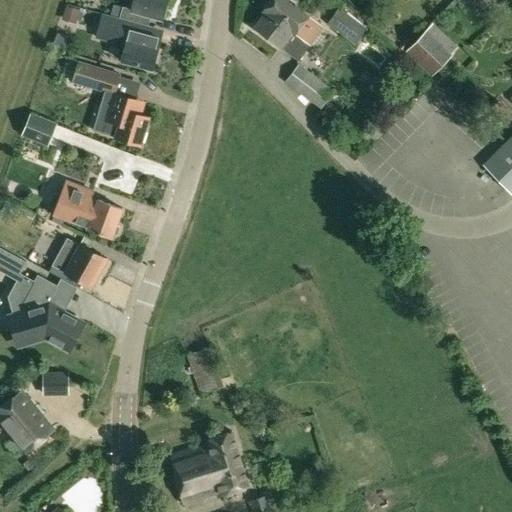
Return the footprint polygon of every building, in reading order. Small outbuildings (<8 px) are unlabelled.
[(112,15),(106,13),(106,15),(148,26),(151,15),(163,18),(167,0),(134,0),(132,8),(123,6),(114,4),(112,15)] [(296,33),(304,40),(310,44),(311,45),(323,29),(308,17),(310,15),(289,0),(272,0),(266,8),(297,32),(296,33)] [(356,44),(368,28),(339,7),(327,23),(356,44)] [(254,27),(299,60),(310,44),(304,40),(296,33),(297,32),(266,8),(264,11),(265,12),(254,27)] [(148,27),(148,26),(106,15),(101,14),(95,36),(126,44),(122,59),(153,68),(160,43),(148,41),(152,28),(148,27)] [(454,47),(437,31),(430,25),(427,30),(407,52),(430,73),(454,47)] [(402,51),(409,44),(404,39),(397,46),(402,51)] [(74,82),(114,94),(120,76),(79,64),(74,82)] [(335,90),(299,64),(285,82),(321,108),(335,90)] [(141,145),(149,117),(132,112),(136,99),(122,95),(115,121),(106,118),(102,132),(116,136),(116,138),(141,145)] [(48,146),(55,122),(30,114),(23,138),(48,146)] [(511,136),(483,164),(511,193),(511,136)] [(102,175),(130,181),(138,149),(109,142),(102,175)] [(53,214),(89,227),(89,228),(112,237),(113,234),(117,234),(119,228),(117,225),(123,208),(92,197),(95,190),(66,179),(53,214)] [(92,287),(108,258),(81,244),(68,237),(53,265),(66,272),(65,272),(92,287)] [(0,259),(14,268),(17,262),(21,255),(0,243),(0,259)] [(25,308),(12,312),(6,314),(17,349),(45,340),(69,353),(86,321),(49,301),(58,285),(38,274),(23,301),(25,308)] [(190,362),(191,363),(188,364),(191,372),(190,372),(193,382),(197,381),(201,393),(224,385),(211,347),(182,357),(184,364),(190,362)] [(46,391),(70,392),(70,370),(46,370),(46,391)] [(0,430),(6,425),(15,436),(24,447),(26,449),(50,429),(39,415),(37,416),(32,410),(33,408),(21,393),(0,410),(0,430)] [(222,494),(250,485),(233,430),(208,438),(209,442),(171,454),(184,504),(222,492),(222,494)] [(254,511),(272,511),(267,495),(251,500),(254,511)]
